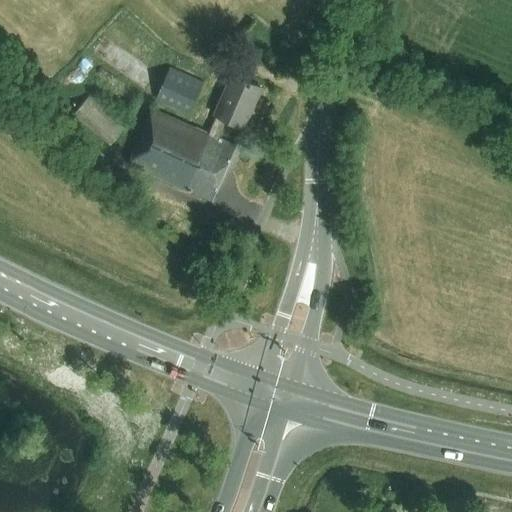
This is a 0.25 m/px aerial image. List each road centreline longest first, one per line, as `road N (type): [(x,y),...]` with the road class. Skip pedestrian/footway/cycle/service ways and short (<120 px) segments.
road 1 (primary): [(261,391),(0,282)]
road 2 (primary): [(511,453),(292,401)]
road 3 (tertiary): [(316,209),(323,116),(367,0)]
road 4 (tertiary): [(292,401),(325,261),(316,209)]
road 5 (tertiary): [(316,209),(261,391)]
road 6 (tertiary): [(261,391),(222,511)]
